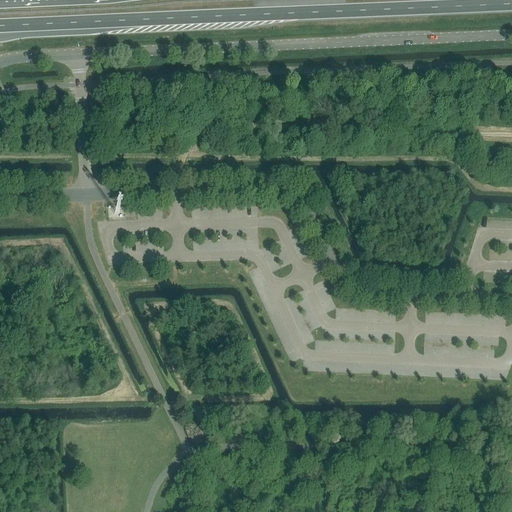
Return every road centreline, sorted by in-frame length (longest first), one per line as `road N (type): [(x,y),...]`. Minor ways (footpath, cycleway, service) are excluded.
road 1 (trunk): [(0,25),(511,3)]
road 2 (unclassified): [(77,55),(511,35)]
road 3 (unclassified): [(0,196),(86,195),(77,55)]
